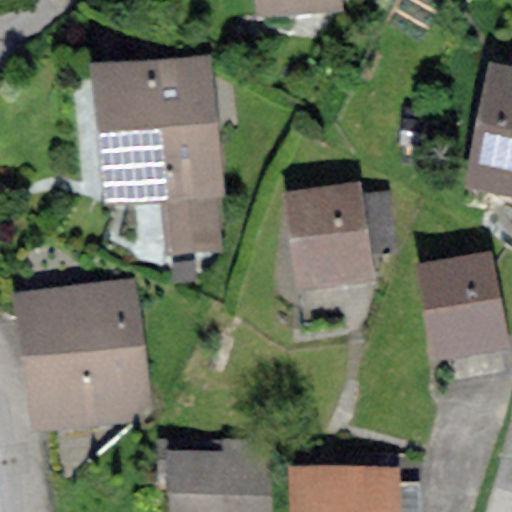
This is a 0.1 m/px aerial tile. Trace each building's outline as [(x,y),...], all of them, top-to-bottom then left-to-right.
[(181,0),(188,9),(200,0),(181,0)] [(115,90),(125,189),(167,184),(171,219),(208,216),(195,81),(115,90)] [(511,89),(503,88),(485,181),(511,186),(511,89)] [(0,101),(0,168),(61,157),(49,93),(0,101)] [(364,200),(372,253),(391,251),(383,197),(364,200)] [(299,207),(311,280),(364,272),(352,199),(299,207)] [(432,278),(446,351),(498,340),(484,267),(432,278)] [(123,300),(37,313),(52,417),(137,405),(123,300)] [(184,464),(185,511),(233,511),(232,462),(184,464)] [(310,485),(309,511),(389,511),(390,483),(310,485)]
